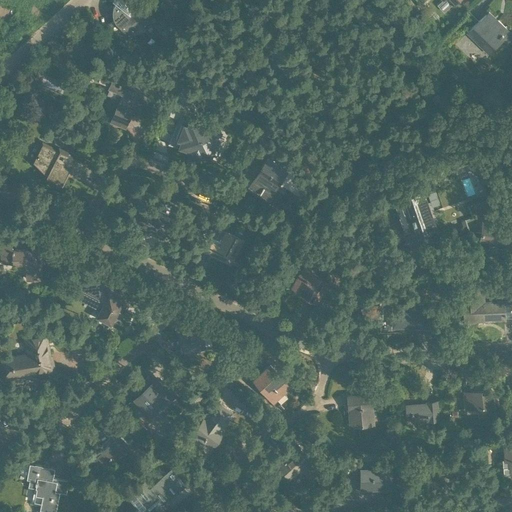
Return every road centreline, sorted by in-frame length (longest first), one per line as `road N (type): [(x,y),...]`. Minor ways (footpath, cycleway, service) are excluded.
road 1 (residential): [(190,288),(147,342),(61,414)]
road 2 (residential): [(342,356),(511,350)]
road 3 (residential): [(75,228),(129,164),(208,193)]
road 4 (residential): [(190,288),(325,352)]
road 5 (residential): [(239,463),(315,402),(325,352)]
road 6 (residential): [(342,356),(362,282),(426,265)]
road 7 (residential): [(75,228),(190,288)]
